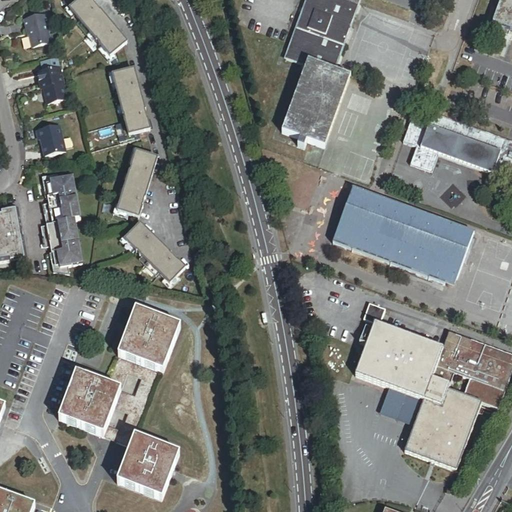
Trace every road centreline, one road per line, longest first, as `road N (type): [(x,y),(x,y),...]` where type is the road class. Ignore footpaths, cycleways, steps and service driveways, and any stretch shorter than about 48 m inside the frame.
road 1 (tertiary): [(307,511),(269,260),(250,180),(186,0)]
road 2 (residential): [(82,511),(33,415),(80,287)]
road 3 (unknown): [(428,36),(376,23),(362,36),(359,58),(367,67),(418,67)]
